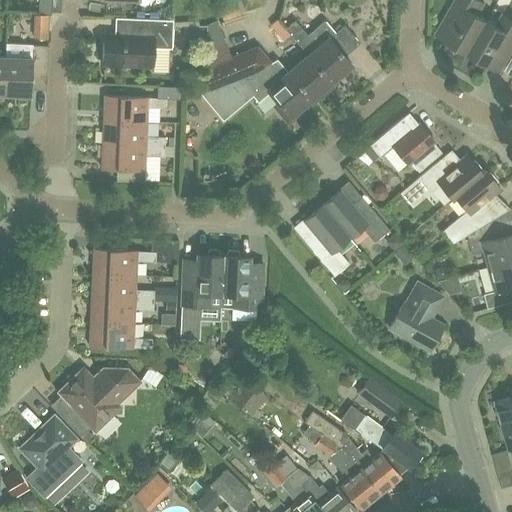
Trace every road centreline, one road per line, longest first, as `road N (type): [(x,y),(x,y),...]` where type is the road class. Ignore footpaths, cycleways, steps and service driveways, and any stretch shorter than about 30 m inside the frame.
road 1 (residential): [(64,214),(226,216),(411,69)]
road 2 (residential): [(38,210),(54,177),(56,53),(72,0)]
road 3 (residential): [(0,406),(55,347),(64,214)]
road 4 (residential): [(474,468),(460,399),(478,360),(511,340)]
road 5 (residential): [(511,135),(411,69)]
